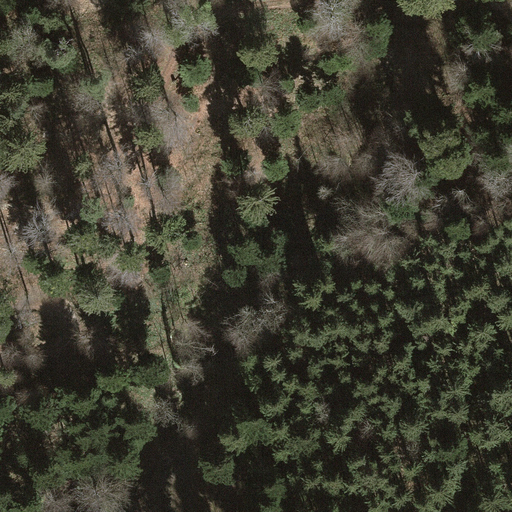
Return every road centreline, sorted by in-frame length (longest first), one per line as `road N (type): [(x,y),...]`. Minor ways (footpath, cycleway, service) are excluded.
road 1 (track): [(325,0),(242,6),(195,29),(168,83),(77,205),(0,231)]
road 2 (track): [(0,308),(53,311),(70,327),(66,344),(0,363)]
